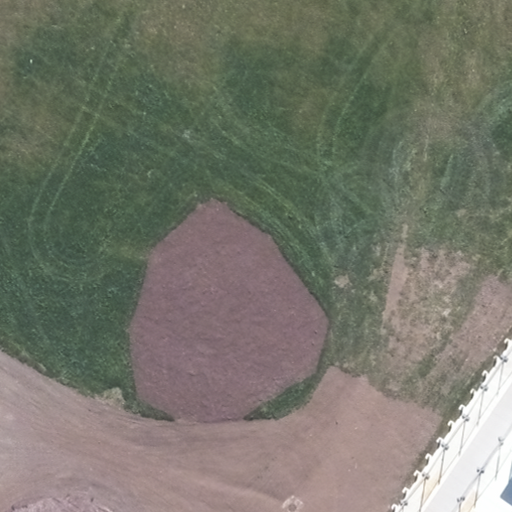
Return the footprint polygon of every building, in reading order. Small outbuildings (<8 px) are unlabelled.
[(113,0),(86,0),(104,13),(113,0)] [(185,0),(123,0),(109,20),(148,50),(185,0)] [(195,0),(157,52),(203,86),(266,0),(195,0)] [(339,0),(278,0),(209,94),(249,124),(339,0)] [(418,0),(348,0),(257,125),(302,159),(418,0)] [(497,0),(427,0),(307,163),(352,197),(497,0)] [(511,73),(511,5),(505,0),(357,201),(396,230),(511,73)] [(243,487),(276,511),(138,511),(0,411),(0,511),(506,511),(463,481),(511,414),(511,375),(0,3),(0,310),(122,399),(107,420),(125,433),(140,412),(169,433),(151,457),(226,511),(243,487)] [(511,189),(511,88),(404,236),(452,271),(511,189)] [(511,294),(511,198),(456,275),(502,309),(511,294)]
